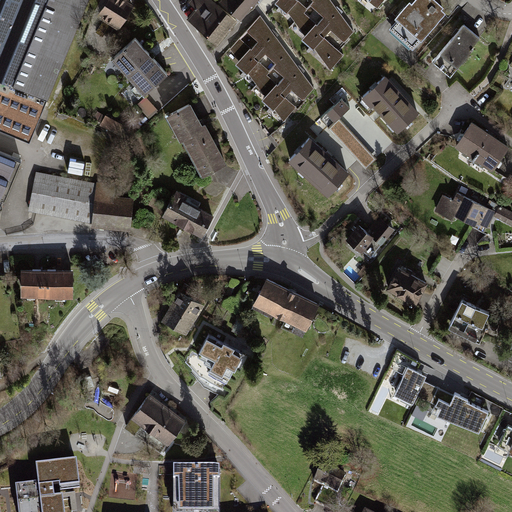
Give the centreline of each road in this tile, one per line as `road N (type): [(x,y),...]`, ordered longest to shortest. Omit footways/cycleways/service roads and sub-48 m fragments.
road 1 (residential): [(123,287),(165,380),(287,511)]
road 2 (tertiary): [(285,243),(249,152),(162,0)]
road 3 (tertiary): [(285,263),(511,394)]
road 4 (residential): [(285,243),(325,229),(461,103)]
road 5 (tertiary): [(0,420),(38,385),(84,319),(123,287)]
road 6 (residential): [(159,270),(146,249),(112,239),(0,244)]
road 7 (tertiary): [(159,270),(212,260),(285,263)]
